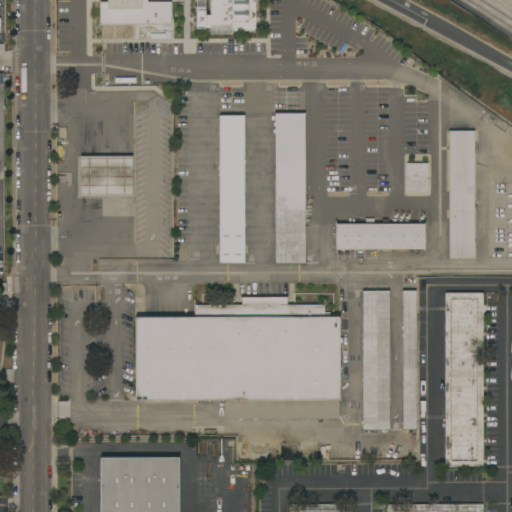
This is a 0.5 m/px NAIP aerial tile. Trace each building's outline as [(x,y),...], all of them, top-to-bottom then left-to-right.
[(99,25),(99,2),(107,2),(107,0),(146,0),(147,2),(170,2),(171,25),(99,25)] [(210,0),(255,0),(255,31),(231,31),(231,36),(209,36),(209,29),(205,29),(205,30),(196,30),(195,0),(205,0),(205,16),(210,16),(210,0)] [(274,114),(304,114),(304,263),(275,263),(274,114)] [(244,263),(219,263),(219,115),(244,115),(244,263)] [(448,131),(473,131),(474,258),(449,259),(448,131)] [(132,156),(132,197),(80,197),(79,156),(132,156)] [(405,165),(428,165),(428,194),(405,194),(405,165)] [(336,250),(335,224),(424,224),(424,249),(336,250)] [(362,291),(388,291),(389,430),(363,430),(362,291)] [(402,291),(416,291),(416,430),(403,430),(402,291)] [(444,293),(481,293),(482,466),(445,466),(444,293)] [(224,419),(224,400),(136,400),(135,318),(194,317),(194,305),(241,305),(241,298),(286,298),(286,305),(324,305),(324,313),(329,313),(329,317),(339,317),(339,338),(342,338),(342,343),(339,343),(339,419),(224,419)] [(100,511),(100,458),(178,458),(178,511),(100,511)]
